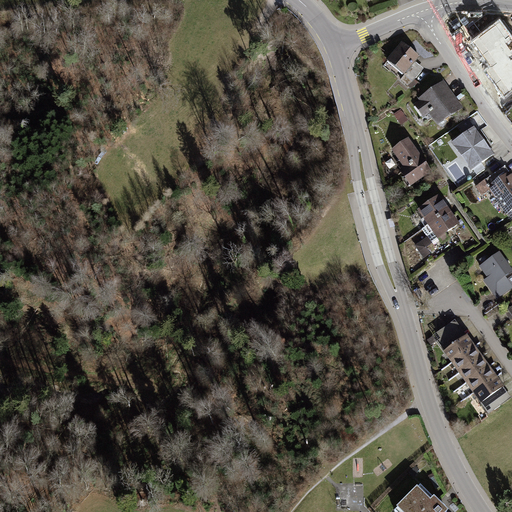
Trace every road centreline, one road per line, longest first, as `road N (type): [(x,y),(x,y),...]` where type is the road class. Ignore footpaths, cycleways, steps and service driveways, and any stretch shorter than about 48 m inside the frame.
road 1 (residential): [(333,48),(419,372),(442,437),(483,511)]
road 2 (residential): [(427,15),(511,137)]
road 3 (track): [(0,360),(130,383)]
